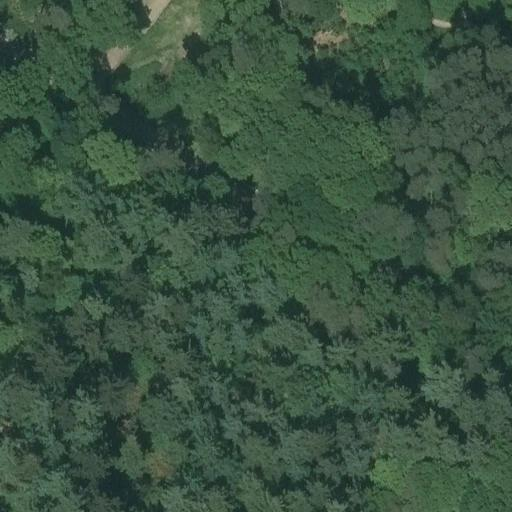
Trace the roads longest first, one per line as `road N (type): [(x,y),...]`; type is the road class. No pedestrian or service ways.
road 1 (tertiary): [(511,337),(318,257),(0,48)]
road 2 (track): [(73,97),(155,0)]
